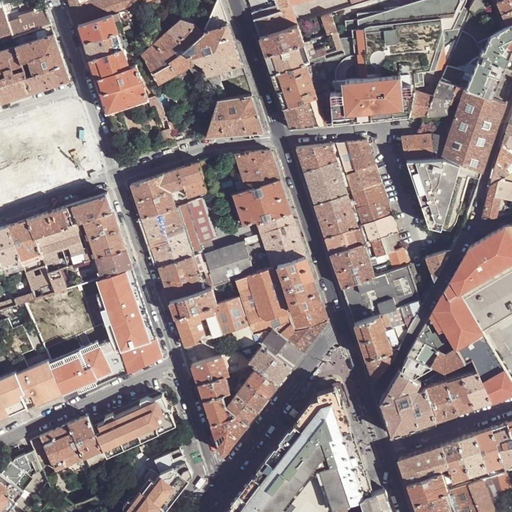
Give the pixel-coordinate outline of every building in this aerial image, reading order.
[(0,0),(0,34),(0,35),(12,31),(9,22),(1,0),(0,0)] [(156,0),(96,0),(90,2),(88,0),(69,0),(78,26),(112,15),(118,13),(145,4),(156,0)] [(217,0),(206,27),(207,28),(229,21),(224,6),(221,0),(217,0)] [(336,91),(330,93),(332,117),(332,124),(370,120),(410,116),(414,91),(415,87),(414,72),(446,68),(450,60),(447,35),(447,30),(454,30),(464,0),(410,0),(410,1),(385,9),(357,12),(357,18),(345,19),(346,29),(351,28),(356,78),(332,80),(336,91)] [(484,8),(479,0),(473,0),(468,12),(469,14),(471,15),(484,8)] [(511,9),(511,0),(500,0),(496,2),(501,15),(511,9)] [(278,4),(252,12),(254,19),(292,7),(290,1),(278,5),(278,4)] [(501,15),(496,2),(490,5),(492,11),(494,10),(497,17),(501,15)] [(45,4),(41,6),(38,5),(36,6),(35,8),(36,13),(34,13),(33,11),(20,15),(21,18),(9,22),(12,31),(14,36),(52,23),(45,4)] [(145,4),(118,13),(119,17),(146,9),(145,4)] [(260,36),(297,24),(292,7),(254,19),(260,36)] [(511,9),(501,15),(506,27),(511,24),(511,9)] [(124,48),(129,46),(119,17),(118,13),(112,15),(124,48)] [(322,16),(328,34),(333,33),(337,31),(332,14),(331,13),(322,16)] [(469,14),(461,34),(462,34),(473,40),(482,53),(477,58),(475,57),(465,67),(465,73),(446,68),(441,83),(457,87),(466,89),(492,99),(506,69),(511,71),(511,24),(506,27),(497,32),(493,34),(488,30),(482,25),(481,25),(471,15),(469,14)] [(124,48),(112,15),(78,26),(82,35),(87,52),(90,59),(124,48)] [(141,55),(159,84),(191,67),(200,62),(183,54),(204,35),(201,31),(195,24),(194,23),(181,18),(141,55)] [(207,28),(206,29),(205,34),(204,35),(183,54),(200,62),(208,77),(217,73),(243,63),(239,51),(232,31),(229,21),(207,28)] [(54,29),(52,23),(14,36),(17,46),(55,33),(54,29)] [(304,42),(298,24),(297,24),(260,36),(264,48),(266,55),(304,42)] [(12,31),(0,35),(2,41),(14,36),(12,31)] [(333,33),(339,51),(343,49),(337,31),(333,33)] [(62,55),(55,33),(17,46),(32,92),(52,85),(70,79),(62,55)] [(310,60),(317,58),(311,40),(304,42),(310,60)] [(268,63),(272,73),(307,61),(310,60),(304,42),(266,55),(268,63)] [(32,92),(17,46),(0,51),(0,97),(2,102),(11,99),(25,94),(32,92)] [(108,112),(149,99),(140,73),(136,63),(130,65),(124,48),(90,59),(94,72),(103,98),(108,112)] [(332,80),(325,55),(317,58),(310,60),(307,61),(318,97),(326,94),(330,93),(336,91),(332,80)] [(281,101),(283,108),(317,97),(318,97),(307,61),(272,73),(275,83),(281,101)] [(191,67),(200,82),(206,78),(208,77),(200,62),(191,67)] [(217,73),(208,77),(210,79),(212,85),(218,95),(220,98),(220,100),(226,99),(217,73)] [(428,114),(448,113),(452,100),(453,97),(457,87),(441,83),(434,99),(427,114),(428,114)] [(157,85),(152,88),(156,95),(158,97),(163,95),(157,85)] [(215,96),(218,95),(212,85),(210,86),(215,96)] [(457,87),(453,97),(456,98),(462,100),(466,89),(457,87)] [(500,119),(506,104),(492,99),(466,89),(462,100),(461,103),(448,138),(442,155),(460,163),(471,168),(482,173),(500,119)] [(414,91),(410,116),(426,114),(427,114),(434,99),(421,94),(414,91)] [(157,107),(162,105),(158,97),(156,95),(154,96),(157,107)] [(258,109),(253,95),(226,99),(220,100),(217,106),(210,130),(208,135),(208,136),(264,130),(258,109)] [(290,128),(326,124),(317,97),(283,108),(287,121),(290,128)] [(0,202),(102,173),(82,104),(0,127),(0,202)] [(170,145),(176,143),(172,133),(169,123),(165,111),(165,108),(162,105),(157,107),(170,145)] [(165,111),(169,123),(175,120),(180,117),(173,107),(165,111)] [(178,131),(175,120),(169,123),(172,133),(178,131)] [(511,124),(508,123),(503,143),(511,149),(511,124)] [(448,138),(431,134),(417,135),(403,136),(407,158),(442,155),(448,138)] [(346,139),(337,141),(343,169),(353,167),(346,139)] [(359,141),(348,142),(357,169),(376,164),(374,158),(370,145),(368,140),(359,141)] [(304,171),(337,161),(336,157),(333,148),(332,143),(296,147),(301,162),(304,171)] [(511,149),(503,143),(497,163),(510,174),(511,172),(511,149)] [(275,161),(271,150),(236,153),(247,189),(281,178),(275,161)] [(226,154),(239,192),(247,189),(236,153),(226,154)] [(444,230),(460,163),(442,155),(407,158),(417,189),(429,226),(444,230)] [(199,161),(204,176),(208,175),(209,174),(204,160),(199,161)] [(144,218),(176,208),(171,193),(174,192),(173,189),(185,186),(188,196),(207,190),(203,176),(204,176),(199,161),(188,165),(132,184),(139,205),(144,218)] [(315,204),(348,193),(345,185),(344,182),(343,177),(341,172),(339,165),(337,161),(304,171),(310,190),(315,204)] [(469,175),(471,168),(460,163),(444,230),(452,232),(459,221),(469,175)] [(497,163),(491,186),(504,177),(509,175),(510,174),(497,163)] [(379,173),(376,164),(357,169),(346,173),(353,192),(382,182),(379,173)] [(482,173),(471,168),(469,175),(480,180),(482,173)] [(489,193),(501,196),(505,179),(504,177),(491,186),(489,193)] [(285,192),(281,178),(247,189),(239,192),(248,223),(257,220),(258,222),(292,211),(285,192)] [(385,191),(382,182),(353,192),(358,208),(387,199),(385,191)] [(114,209),(108,191),(87,198),(69,205),(74,222),(79,220),(84,219),(114,209)] [(234,193),(244,224),(248,223),(239,192),(234,193)] [(325,237),(359,226),(354,210),(352,205),(348,193),(315,204),(321,223),(325,237)] [(489,193),(483,216),(483,217),(485,218),(494,217),(496,217),(501,196),(489,193)] [(504,215),(507,197),(501,196),(496,217),(504,215)] [(190,202),(188,203),(188,204),(176,208),(192,256),(204,252),(203,247),(201,243),(212,240),(217,238),(214,229),(203,197),(190,201),(190,202)] [(390,207),(387,199),(358,208),(363,225),(365,224),(393,215),(390,207)] [(74,222),(69,205),(47,212),(29,218),(35,235),(74,222)] [(160,267),(192,256),(176,208),(144,218),(152,244),(160,267)] [(117,217),(114,209),(84,219),(91,238),(121,228),(117,217)] [(293,217),(292,211),(258,222),(258,223),(260,228),(264,241),(251,246),(252,247),(246,248),(244,242),(216,251),(209,253),(205,254),(205,255),(215,286),(227,282),(236,279),(246,276),(273,267),(277,265),(306,256),(300,236),(295,221),(293,217)] [(396,224),(393,215),(365,224),(371,241),(372,240),(398,232),(396,224)] [(18,222),(8,225),(22,261),(25,268),(34,291),(36,298),(56,291),(49,273),(62,269),(66,267),(92,258),(86,240),(79,220),(74,222),(35,235),(29,218),(18,222)] [(511,393),(511,379),(483,331),(464,299),(511,270),(511,223),(505,225),(470,246),(433,308),(464,361),(472,358),(477,369),(482,380),(491,401),(506,396),(511,393)] [(0,227),(0,259),(3,267),(22,261),(8,225),(0,227)] [(329,248),(331,254),(364,243),(359,226),(325,237),(329,248)] [(123,236),(121,228),(91,238),(98,256),(127,247),(123,236)] [(401,241),(398,232),(372,240),(374,245),(378,257),(389,253),(404,249),(401,241)] [(212,240),(201,243),(203,247),(204,252),(205,254),(209,253),(216,251),(213,244),(212,240)] [(369,260),(364,243),(331,254),(335,264),(336,270),(369,260)] [(130,254),(127,247),(98,256),(101,268),(104,275),(133,265),(130,254)] [(395,270),(409,265),(406,256),(404,249),(389,253),(391,259),(393,264),(395,270)] [(434,282),(451,250),(447,251),(426,258),(428,263),(434,282)] [(192,256),(203,290),(213,286),(215,286),(205,255),(205,254),(204,252),(192,256)] [(391,259),(389,253),(378,257),(375,258),(377,263),(391,259)] [(171,301),(203,290),(192,256),(160,267),(166,286),(171,301)] [(309,264),(306,256),(277,265),(285,287),(313,278),(309,264)] [(375,276),(369,260),(336,270),(340,282),(342,287),(375,276)] [(25,268),(22,261),(3,267),(6,274),(25,268)] [(421,301),(409,265),(395,270),(390,272),(375,276),(342,287),(343,291),(354,323),(421,301)] [(265,319),(288,311),(281,289),(273,267),(246,276),(258,314),(265,319)] [(56,291),(69,287),(62,269),(49,273),(56,291)] [(483,331),(511,313),(511,270),(464,299),(483,331)] [(304,352),(309,345),(302,338),(302,339),(295,331),(289,312),(288,311),(265,319),(258,314),(246,276),(236,279),(237,282),(242,295),(250,324),(254,334),(257,344),(259,343),(262,345),(274,329),(304,352)] [(316,287),(313,278),(285,287),(293,310),(321,301),(316,287)] [(174,310),(177,316),(197,309),(205,307),(218,302),(213,286),(203,290),(171,301),(174,310)] [(36,298),(34,291),(15,298),(17,304),(27,301),(36,298)] [(250,324),(242,295),(218,302),(205,307),(214,336),(225,332),(235,329),(250,324)] [(0,310),(17,304),(15,298),(0,303),(0,310)] [(323,308),(321,301),(293,310),(289,312),(295,331),(328,320),(323,308)] [(423,305),(421,301),(354,323),(362,348),(366,359),(399,348),(401,344),(423,305)] [(214,336),(205,307),(197,309),(207,338),(214,336)] [(444,370),(464,361),(433,308),(429,314),(440,332),(427,339),(426,341),(417,337),(409,352),(432,364),(443,370),(444,370)] [(182,333),(186,345),(199,341),(207,338),(197,309),(177,316),(182,333)] [(150,318),(75,342),(81,359),(156,335),(150,318)] [(309,345),(328,320),(295,331),(302,339),(302,338),(309,345)] [(254,334),(250,324),(235,329),(238,338),(254,334)] [(292,368),(304,352),(274,329),(262,345),(292,368)] [(160,344),(158,336),(122,348),(130,371),(164,355),(160,344)] [(225,346),(227,353),(229,353),(237,350),(241,349),(239,341),(225,346)] [(280,384),(292,368),(262,345),(250,360),(255,365),(257,366),(280,384)] [(370,372),(373,381),(374,382),(394,359),(399,348),(366,359),(370,372)] [(243,369),(255,365),(250,360),(242,355),(238,351),(243,369)] [(432,364),(409,352),(405,358),(403,367),(400,367),(400,368),(420,379),(432,364)] [(235,372),(229,353),(227,353),(224,355),(193,365),(196,376),(199,384),(225,375),(235,372)] [(29,406),(48,399),(64,390),(59,376),(56,369),(50,356),(19,370),(18,369),(0,376),(0,415),(28,403),(29,406)] [(257,366),(247,379),(270,397),(280,384),(257,366)] [(400,368),(380,400),(418,388),(417,385),(421,379),(420,379),(400,368)] [(482,403),(491,401),(482,380),(477,369),(462,374),(474,406),(482,403)] [(438,379),(446,375),(444,370),(443,370),(436,374),(438,379)] [(474,406),(462,374),(447,378),(457,412),(466,409),(474,406)] [(202,393),(204,399),(223,393),(230,391),(229,388),(225,375),(199,384),(202,393)] [(457,412),(447,378),(425,385),(436,419),(447,415),(457,412)] [(260,410),(270,397),(247,379),(237,393),(260,410)] [(238,383),(236,381),(232,387),(229,388),(230,391),(233,390),(238,383)] [(436,419),(425,385),(418,388),(380,400),(386,419),(391,434),(436,419)] [(288,511),(350,425),(346,413),(341,398),(338,387),(316,395),(318,401),(309,406),(258,472),(229,510),(230,511),(288,511)] [(209,413),(212,423),(231,416),(234,411),(227,406),(223,393),(204,399),(209,413)] [(249,423),(260,410),(237,393),(227,406),(234,411),(249,423)] [(164,429),(166,425),(168,421),(173,419),(169,411),(172,410),(172,408),(168,407),(167,407),(164,400),(161,395),(152,399),(147,397),(140,401),(141,404),(114,416),(113,413),(106,416),(104,421),(94,426),(105,449),(110,447),(115,448),(118,449),(130,444),(132,440),(133,436),(144,431),(149,433),(152,434),(164,429)] [(249,423),(234,411),(231,416),(212,423),(218,439),(222,452),(227,452),(249,423)] [(88,414),(69,423),(85,457),(104,449),(88,414)] [(498,424),(490,427),(502,462),(503,464),(511,461),(511,435),(507,421),(498,424)] [(69,423),(41,436),(57,470),(85,457),(69,423)] [(358,448),(350,425),(288,511),(342,511),(342,510),(348,503),(360,499),(365,495),(372,492),(358,448)] [(474,432),(486,468),(502,462),(490,427),(482,429),(474,432)] [(149,433),(144,431),(133,436),(132,440),(135,442),(147,436),(149,433)] [(458,438),(470,473),(486,468),(474,432),(466,435),(458,438)] [(38,437),(30,440),(35,450),(38,459),(39,459),(41,463),(47,460),(48,460),(38,437)] [(182,449),(178,438),(170,442),(174,452),(182,449)] [(449,440),(441,443),(448,464),(450,470),(453,479),(470,473),(458,438),(449,440)] [(407,482),(442,470),(441,467),(448,464),(441,443),(404,456),(401,457),(399,457),(404,472),(407,482)] [(190,479),(193,476),(195,476),(194,475),(183,451),(182,449),(174,452),(180,465),(185,463),(187,469),(186,470),(183,474),(185,475),(183,479),(183,484),(187,485),(191,479),(190,479)] [(0,511),(4,511),(34,476),(33,474),(35,472),(42,469),(38,459),(35,450),(27,453),(27,452),(18,456),(15,460),(14,459),(4,470),(0,467),(0,511)] [(165,511),(172,503),(171,500),(175,499),(184,489),(183,484),(183,479),(185,475),(183,474),(186,470),(187,469),(185,463),(180,465),(174,452),(158,460),(163,472),(161,475),(157,472),(134,501),(131,499),(126,505),(129,508),(127,510),(125,511),(165,511)] [(414,502),(448,489),(447,487),(442,471),(442,470),(407,482),(411,495),(414,502)] [(511,491),(506,472),(497,475),(506,508),(511,506),(511,491)] [(472,482),(468,483),(478,511),(496,511),(507,509),(506,508),(497,475),(472,482)] [(416,511),(478,511),(468,483),(455,487),(448,489),(414,502),(416,511)] [(99,488),(102,494),(109,491),(107,485),(99,488)] [(360,499),(364,511),(391,511),(390,506),(384,488),(372,492),(365,495),(360,499)]
